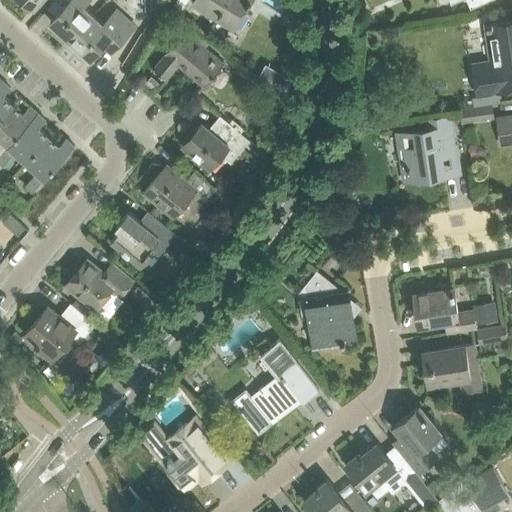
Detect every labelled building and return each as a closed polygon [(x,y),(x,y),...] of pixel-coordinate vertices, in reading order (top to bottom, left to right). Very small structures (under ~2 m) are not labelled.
[(69,0),(51,20),(72,39),(94,14),(84,6),(89,0),(69,0)] [(195,0),(194,3),(235,28),(251,0),(195,0)] [(117,9),(104,23),(94,14),(72,39),(91,57),(106,41),(114,49),(135,25),(120,12),(117,9)] [(511,18),(487,22),(493,61),(474,64),(478,92),(511,87),(511,18)] [(206,86),(225,62),(185,29),(166,52),(167,53),(154,67),(167,78),(179,63),(206,86)] [(266,62),(259,74),(271,82),(279,70),(266,62)] [(0,118),(14,103),(4,94),(11,87),(3,79),(0,82),(0,118)] [(0,155),(39,112),(31,105),(24,112),(14,103),(0,118),(0,135),(3,138),(0,141),(0,155)] [(462,122),(493,117),(491,103),(460,108),(462,122)] [(0,155),(0,168),(16,151),(27,161),(50,136),(40,127),(47,119),(39,112),(0,155)] [(222,154),(231,161),(245,145),(257,154),(262,148),(221,113),(209,127),(202,121),(183,144),(211,168),(222,154)] [(511,114),(499,117),(503,143),(511,141),(511,114)] [(421,130),(402,132),(405,159),(408,159),(409,165),(408,165),(408,170),(410,170),(411,177),(439,173),(444,172),(457,171),(455,152),(452,132),(451,126),(450,117),(426,120),(427,129),(421,130)] [(59,144),(50,136),(27,161),(38,171),(25,184),(33,191),(75,145),(66,137),(59,144)] [(186,181),(166,165),(146,189),(176,214),(191,197),(201,205),(216,187),(195,170),(186,181)] [(111,240),(142,265),(155,250),(159,254),(177,233),(155,215),(147,225),(129,210),(117,224),(121,228),(111,240)] [(95,307),(111,288),(120,295),(133,280),(113,263),(105,272),(88,258),(67,284),(95,307)] [(347,343),(346,342),(358,340),(350,288),(343,289),(318,269),(305,285),(300,290),(303,316),(309,315),(314,346),(341,342),(341,344),(347,343)] [(478,327),(477,326),(475,309),(458,312),(454,286),(415,292),(420,324),(446,320),(448,332),(478,327)] [(250,291),(242,300),(250,309),(259,303),(250,291)] [(37,346),(52,359),(56,354),(60,358),(77,338),(81,341),(96,322),(76,305),(65,319),(49,305),(26,332),(37,340),(35,342),(38,345),(37,346)] [(497,352),(509,350),(507,339),(508,339),(506,323),(476,328),(478,343),(495,341),(497,352)] [(245,388),(232,399),(258,432),(272,421),(302,396),(305,399),(320,387),(307,370),(299,360),(280,337),(270,345),(263,337),(254,344),(261,352),(279,374),(252,396),(245,388)] [(460,377),(463,391),(483,388),(475,341),(424,349),(429,382),(460,377)] [(179,380),(171,386),(179,396),(182,393),(184,395),(188,391),(179,380)] [(198,403),(194,405),(201,414),(204,411),(198,403)] [(403,434),(393,441),(397,446),(417,472),(438,456),(435,452),(427,442),(439,433),(440,432),(441,431),(432,420),(420,404),(395,424),(403,434)] [(199,477),(203,481),(231,458),(196,415),(169,437),(156,421),(141,433),(165,462),(186,488),(199,477)] [(429,505),(438,498),(417,472),(397,446),(387,453),(378,442),(363,454),(361,452),(347,463),(368,488),(383,475),(390,483),(402,474),(407,479),(408,479),(429,505)] [(493,464),(465,480),(466,481),(480,507),(481,507),(483,511),(489,511),(501,506),(498,499),(509,493),(493,464)] [(318,488),(305,499),(315,511),(376,511),(357,488),(344,498),(328,478),(317,487),(318,488)] [(439,498),(446,511),(471,511),(480,507),(466,481),(439,498)]
